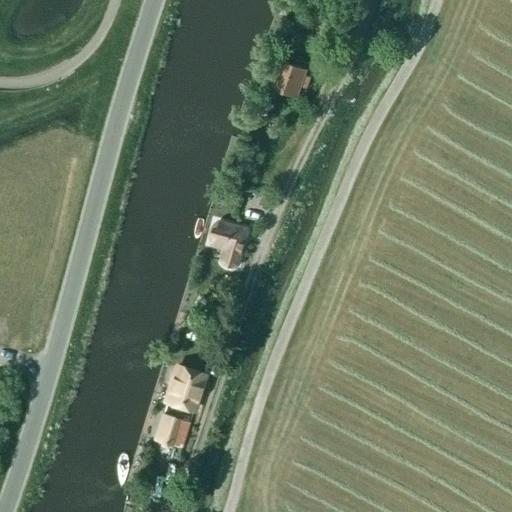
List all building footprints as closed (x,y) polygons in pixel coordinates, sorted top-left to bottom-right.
[(320,34),(325,20),(307,12),(301,27),(320,34)] [(273,90),(297,99),(301,88),(307,90),(311,78),(305,76),(307,71),(283,62),(273,90)] [(212,245),(223,248),(225,251),(221,262),(223,264),(225,265),(226,266),(229,267),(231,267),(232,267),(235,267),(237,266),(247,231),(218,223),(216,225),(214,227),(213,230),(212,232),(211,235),(211,238),(211,240),(211,243),(212,245)] [(193,411),(204,376),(194,373),(176,367),(168,393),(169,393),(165,402),(193,411)] [(181,448),(189,423),(163,415),(154,440),(181,448)]
